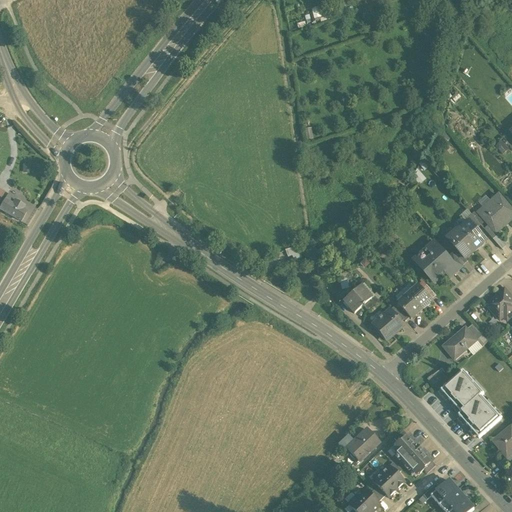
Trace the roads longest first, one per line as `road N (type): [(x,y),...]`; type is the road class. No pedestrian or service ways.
road 1 (track): [(125,156),(254,0)]
road 2 (secondary): [(386,376),(219,267)]
road 3 (primary): [(110,143),(219,0)]
road 4 (primary): [(204,0),(89,135)]
road 5 (residential): [(386,376),(508,266)]
road 6 (primary): [(0,322),(81,188)]
road 7 (secondary): [(96,189),(219,267)]
road 8 (secondary): [(219,267),(114,175)]
road 9 (primary): [(67,176),(0,291)]
